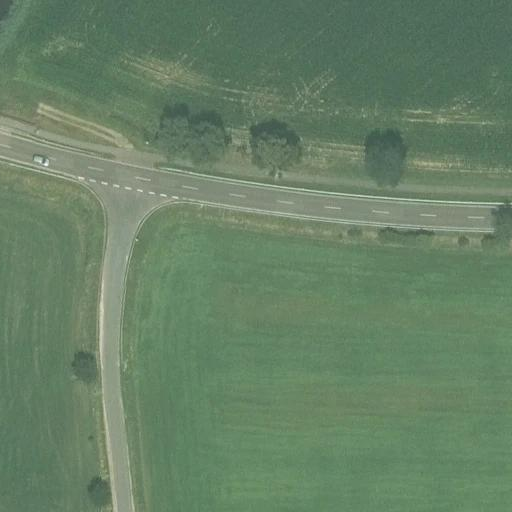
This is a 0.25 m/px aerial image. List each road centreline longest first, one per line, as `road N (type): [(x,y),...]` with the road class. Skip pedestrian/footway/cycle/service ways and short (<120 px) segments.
road 1 (tertiary): [(128,178),(292,211),(511,224)]
road 2 (residential): [(120,511),(108,327),(128,178)]
road 3 (tertiary): [(0,149),(128,178)]
